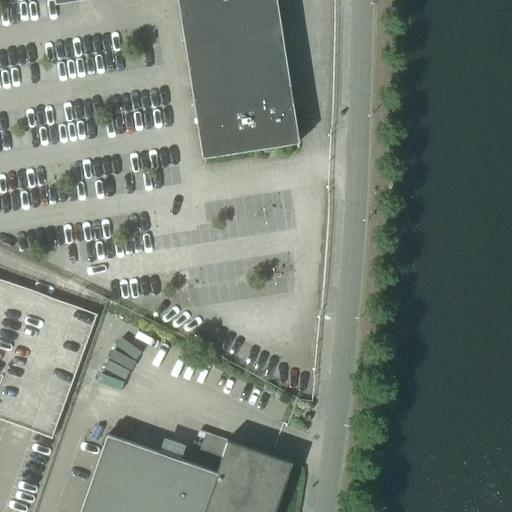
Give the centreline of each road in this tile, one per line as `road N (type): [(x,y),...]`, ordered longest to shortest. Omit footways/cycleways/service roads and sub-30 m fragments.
road 1 (unclassified): [(325,511),(348,321),(361,0)]
road 2 (unknown): [(316,168),(313,0)]
